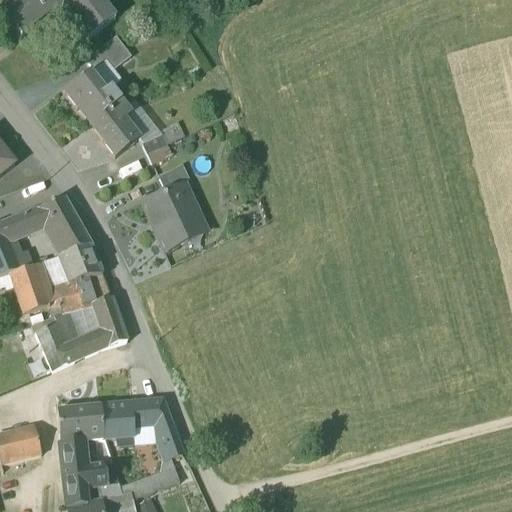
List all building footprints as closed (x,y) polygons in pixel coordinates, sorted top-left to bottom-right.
[(19,0),(0,15),(0,18),(19,43),(59,11),(86,44),(113,23),(95,0),(19,0)] [(115,42),(85,65),(94,76),(104,69),(110,77),(130,61),(115,42)] [(102,99),(87,80),(64,98),(88,130),(119,106),(109,94),(102,99)] [(119,106),(88,130),(113,163),(137,144),(122,125),(130,118),(125,113),(119,106)] [(137,144),(142,150),(161,141),(133,107),(125,113),(130,118),(122,125),(137,144)] [(161,141),(142,150),(146,159),(147,158),(165,150),(161,141)] [(165,150),(147,158),(151,168),(171,159),(167,149),(165,150)] [(0,178),(12,169),(0,152),(0,178)] [(181,170),(157,181),(165,199),(184,190),(185,192),(190,190),(181,170)] [(165,199),(142,210),(163,256),(186,246),(182,237),(201,228),(185,192),(184,190),(165,199)] [(64,204),(38,215),(64,260),(65,261),(89,251),(64,204)] [(38,216),(0,230),(5,243),(13,244),(45,228),(38,216)] [(25,260),(14,264),(5,243),(0,230),(0,229),(0,282),(10,279),(18,276),(30,272),(25,260)] [(89,251),(65,261),(64,260),(57,263),(69,291),(75,289),(101,280),(89,251)] [(57,263),(34,271),(44,298),(69,291),(57,263)] [(18,276),(10,279),(23,320),(47,313),(49,312),(44,298),(34,271),(30,272),(18,276)] [(69,291),(44,298),(49,312),(47,313),(48,315),(59,311),(61,319),(81,312),(75,289),(69,291)] [(98,337),(78,346),(67,352),(74,367),(105,353),(126,346),(111,304),(92,309),(98,337)] [(65,325),(57,328),(61,338),(69,335),(65,325)] [(57,328),(35,338),(52,376),(74,367),(67,352),(61,338),(57,328)] [(181,459),(161,404),(144,406),(145,423),(151,423),(164,465),(170,463),(181,459)] [(144,406),(129,407),(131,425),(145,423),(144,406)] [(129,407),(98,410),(102,444),(103,444),(117,443),(117,448),(133,447),(131,425),(129,407)] [(98,410),(56,414),(60,448),(76,447),(102,444),(98,410)] [(33,433),(0,441),(0,470),(40,460),(33,433)] [(76,447),(60,448),(62,470),(78,466),(76,447)] [(164,476),(119,492),(122,502),(130,500),(131,504),(178,487),(170,463),(164,465),(164,476)] [(112,471),(84,475),(82,465),(78,466),(83,494),(85,494),(112,490),(117,488),(112,471)] [(78,466),(62,470),(65,511),(84,509),(85,494),(83,494),(78,466)] [(117,488),(112,490),(116,503),(122,502),(119,492),(117,488)] [(116,503),(100,507),(100,511),(133,511),(131,504),(130,500),(122,502),(116,503)] [(154,511),(151,503),(140,507),(141,511),(154,511)]
